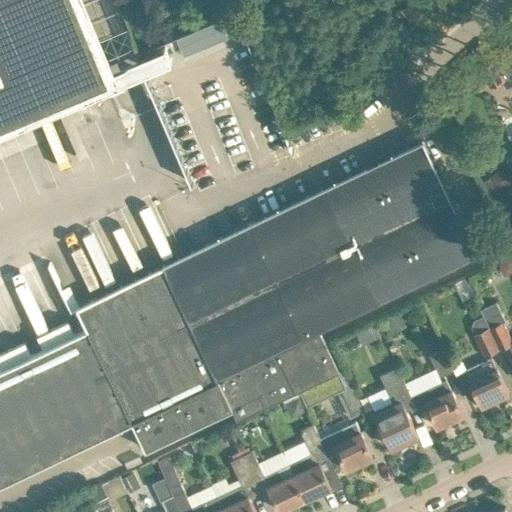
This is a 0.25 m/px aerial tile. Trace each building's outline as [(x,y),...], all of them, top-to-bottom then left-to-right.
[(0,0),(0,121),(104,78),(108,86),(149,68),(143,54),(139,56),(109,68),(81,0),(0,0)] [(453,11),(443,0),(417,0),(403,7),(415,19),(428,33),(453,11)] [(166,45),(143,54),(149,68),(172,59),(166,45)] [(511,49),(481,64),(489,82),(490,85),(506,78),(511,74),(511,49)] [(321,329),(336,322),(489,249),(475,220),(463,225),(422,139),(79,304),(89,325),(0,367),(0,483),(133,420),(147,448),(233,407),(238,419),(340,369),(321,329)] [(511,163),(490,174),(491,177),(484,181),(492,196),(511,185),(511,163)] [(498,261),(504,272),(511,268),(511,260),(510,256),(498,261)] [(407,324),(399,308),(385,314),(394,331),(407,324)] [(490,325),(491,325),(485,314),(479,317),(484,328),(474,333),(485,355),(500,348),(490,325)] [(40,343),(73,330),(68,318),(35,331),(40,343)] [(511,341),(511,338),(503,320),(502,319),(496,322),(491,325),(490,325),(500,348),(511,341)] [(375,322),(363,328),(368,341),(381,334),(375,322)] [(0,361),(29,351),(25,340),(0,348),(0,361)] [(431,354),(441,375),(455,369),(445,347),(431,354)] [(509,392),(500,374),(492,356),(478,362),(457,372),(464,388),(473,384),(483,404),(509,392)] [(406,380),(412,391),(441,377),(435,366),(406,380)] [(364,409),(350,381),(349,382),(344,371),(332,377),(350,416),(364,409)] [(412,394),(411,394),(403,374),(385,382),(395,401),(387,405),(375,410),(392,446),(418,434),(406,408),(416,403),(412,394)] [(464,413),(455,395),(447,377),(412,394),(416,403),(419,410),(429,406),(438,425),(464,413)] [(301,393),(286,400),(293,415),(307,408),(301,393)] [(373,455),(365,437),(356,420),(321,437),(330,455),(339,451),(347,468),(373,455)] [(330,455),(321,437),(314,422),(301,427),(308,444),(301,456),(289,462),(294,472),(306,497),(331,486),(319,460),(330,455)] [(181,450),(194,444),(192,438),(156,455),(171,489),(173,493),(181,511),(225,511),(222,505),(218,496),(207,501),(206,500),(193,506),(171,454),(181,450)] [(251,449),(249,445),(240,449),(242,453),(242,454),(258,489),(268,484),(280,509),(306,497),(294,472),(289,462),(265,473),(253,448),(251,449)] [(256,511),(248,493),(258,489),(242,454),(231,459),(243,484),(229,490),(230,490),(218,496),(222,505),(225,511),(256,511)] [(134,470),(123,474),(129,488),(140,484),(134,470)] [(115,511),(102,481),(86,489),(95,508),(96,511),(115,511)] [(181,511),(173,493),(163,498),(166,506),(153,511),(181,511)]
